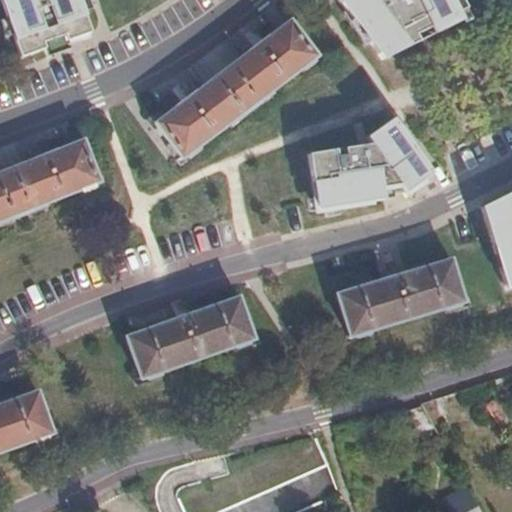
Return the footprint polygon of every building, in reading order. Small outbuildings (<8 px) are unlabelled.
[(79,0),(0,0),(21,57),(46,48),(44,43),(64,35),(67,41),(91,32),(79,0)] [(352,0),(361,16),(367,13),(378,37),(372,40),(382,60),(419,42),(416,35),(430,28),(434,34),(462,21),(451,0),(352,0)] [(289,25),(156,124),(181,158),(314,58),(289,25)] [(370,145),(306,155),(316,211),(387,199),(385,188),(400,185),(405,193),(431,174),(392,118),(365,138),(370,145)] [(80,143),(0,174),(0,220),(95,182),(80,143)] [(511,192),(511,188),(497,196),(498,199),(511,192)] [(511,192),(498,199),(480,208),(492,247),(502,243),(508,263),(499,268),(506,291),(511,288),(511,192)] [(448,260),(336,294),(348,335),(461,301),(448,260)] [(236,299),(126,338),(139,378),(250,339),(236,299)] [(0,450),(51,432),(37,393),(0,405),(0,450)] [(184,511),(226,511),(327,470),(314,442),(180,502),(184,511)] [(478,511),(466,484),(440,496),(447,511),(478,511)]
